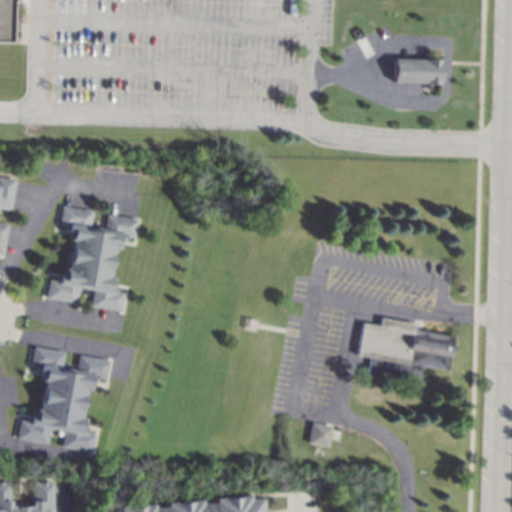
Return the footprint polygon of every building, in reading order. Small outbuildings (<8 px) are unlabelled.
[(10,0),(9,43),(0,42),(0,0),(10,0)] [(441,84),(426,83),(426,82),(424,82),(394,81),(395,58),(424,59),(427,59),(427,57),(441,57),(441,84)] [(0,178),(13,181),(8,210),(0,208),(0,225),(4,226),(0,244),(0,178)] [(63,205),(88,210),(90,211),(87,229),(101,232),(105,213),(107,213),(134,218),(135,219),(132,237),(124,236),(123,241),(117,240),(116,245),(112,244),(106,275),(112,276),(110,286),(115,287),(114,291),(122,293),(118,311),(116,311),(90,306),(88,306),(92,289),(77,286),(73,303),(71,302),(47,298),(44,297),(47,279),(57,281),(59,272),(62,273),(63,266),(67,267),(72,239),(68,239),(69,232),(65,232),(66,226),(56,225),(60,205),(63,205)] [(379,316),(416,323),(415,329),(420,330),(450,336),(444,370),(420,366),(417,381),(367,372),(370,359),(357,356),(363,324),(377,327),(379,316)] [(60,351),(62,352),(59,365),(74,368),(76,354),(80,355),(107,360),(104,376),(103,379),(96,377),(95,381),(88,380),(87,387),(82,386),(76,417),(83,418),(81,427),(86,428),(85,432),(92,433),(89,452),(85,451),(59,446),(60,446),(63,430),(47,427),(45,442),(44,443),(15,438),(18,419),(28,421),(29,413),(33,413),(34,407),(38,408),(43,380),(39,379),(40,372),(35,371),(36,366),(28,365),(31,348),(32,346),(60,351)] [(309,423),(328,426),(325,446),(305,443),(309,423)] [(0,511),(0,481),(9,481),(9,506),(30,505),(30,482),(51,482),(51,511),(0,511)] [(247,499),(258,498),(259,502),(259,508),(259,511),(107,511),(118,511),(118,507),(152,504),(153,508),(165,506),(165,503),(199,500),(200,503),(212,502),(212,498),(247,495),(247,499)]
